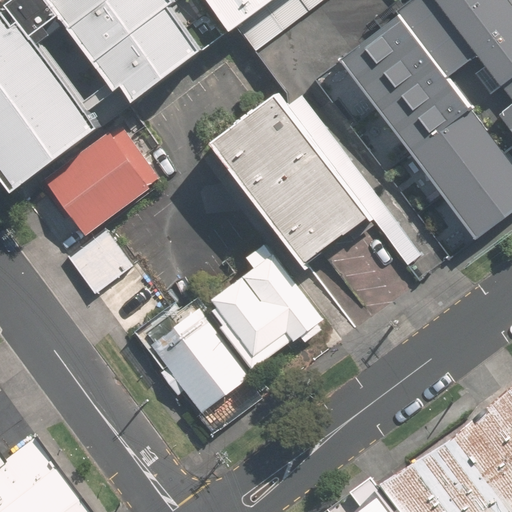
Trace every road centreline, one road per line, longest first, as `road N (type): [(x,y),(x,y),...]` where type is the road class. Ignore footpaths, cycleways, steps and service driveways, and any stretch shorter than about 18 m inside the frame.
road 1 (tertiary): [(511,296),(234,511)]
road 2 (residential): [(178,511),(0,272)]
